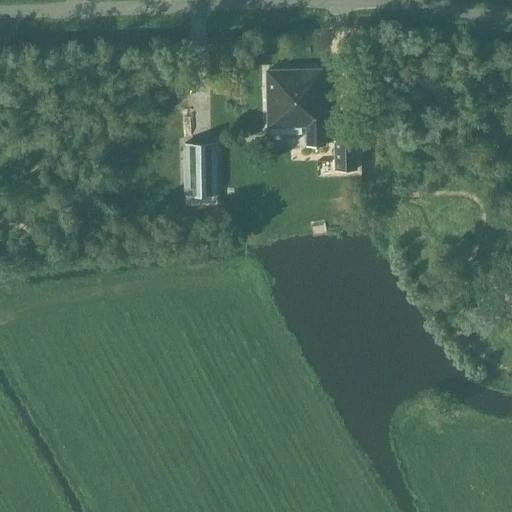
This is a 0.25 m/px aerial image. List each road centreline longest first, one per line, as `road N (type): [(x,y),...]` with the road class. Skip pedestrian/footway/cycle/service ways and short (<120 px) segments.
road 1 (unclassified): [(318,0),(0,14)]
road 2 (unclassified): [(511,22),(372,0)]
